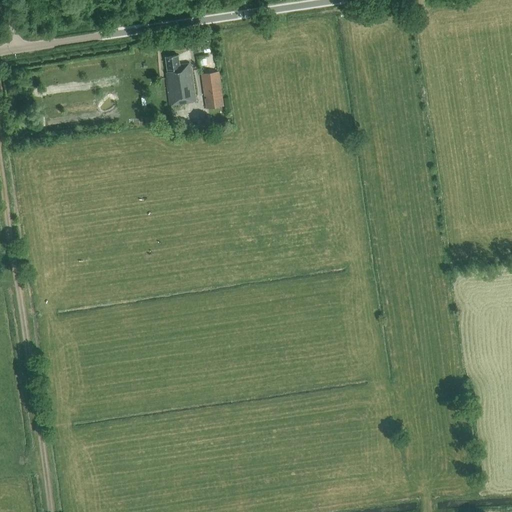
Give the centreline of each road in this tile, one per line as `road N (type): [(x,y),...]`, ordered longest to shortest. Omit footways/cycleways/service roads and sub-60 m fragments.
road 1 (track): [(0,156),(50,511)]
road 2 (unclassified): [(0,51),(348,0)]
